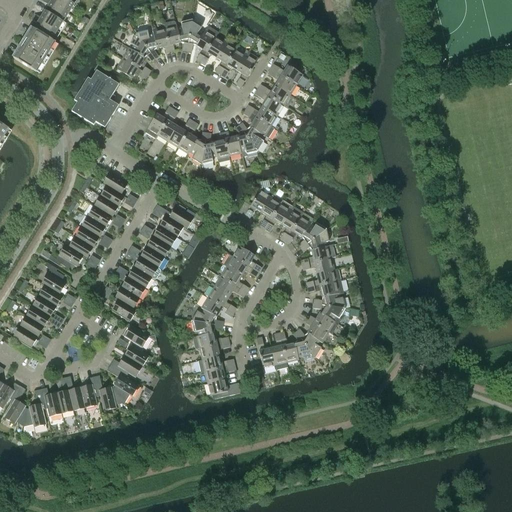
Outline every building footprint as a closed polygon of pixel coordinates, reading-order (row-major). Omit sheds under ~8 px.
[(45,12),(62,23),(68,14),(45,0),(43,0),(42,2),(48,6),(45,12)] [(45,0),(68,14),(74,4),(76,0),(45,0)] [(33,17),(59,34),(65,25),(62,23),(45,12),(41,18),(35,15),(33,17)] [(51,41),(54,43),(59,34),(33,17),(31,20),(37,24),(34,30),(33,30),(51,42),(51,41)] [(182,27),(177,28),(177,29),(180,44),(181,44),(184,44),(182,51),(187,52),(192,21),(181,23),(182,27)] [(206,29),(192,21),(187,52),(191,53),(193,45),(195,46),(196,46),(204,33),(205,31),(206,29)] [(175,45),(180,44),(177,29),(177,28),(177,26),(164,29),(170,53),(174,51),(173,48),(175,45)] [(36,73),(54,43),(51,41),(51,42),(33,30),(34,30),(31,29),(13,59),(36,73)] [(166,54),(170,53),(164,29),(152,32),(153,34),(157,49),(162,48),(165,50),(166,54)] [(147,31),(136,34),(155,60),(158,57),(154,51),(156,49),(157,49),(153,34),(148,35),(147,31)] [(215,37),(205,31),(204,33),(196,46),(206,52),(215,37)] [(151,62),(155,60),(136,34),(130,44),(133,46),(131,50),(144,58),(147,56),(151,62)] [(212,56),(216,59),(226,44),(215,37),(206,52),(203,57),(200,63),(204,66),(210,57),(212,56)] [(215,73),(220,76),(236,50),(226,44),(216,59),(221,61),(221,63),(215,73)] [(138,69),(144,58),(131,50),(129,49),(122,59),(138,69)] [(232,69),(237,71),(246,56),(236,50),(220,76),(225,79),(231,69),(232,69)] [(248,53),(246,56),(237,71),(241,74),(241,76),(236,85),(241,88),(259,59),(248,53)] [(142,72),(138,69),(122,59),(116,70),(131,79),(134,75),(136,74),(145,80),(148,75),(142,72)] [(273,65),(270,70),(296,86),(303,76),(287,66),(285,71),(283,71),(273,65)] [(290,96),(296,86),(270,70),(267,75),(277,81),(277,83),(275,87),(290,96)] [(91,81),(88,79),(74,101),(77,103),(71,112),(94,126),(95,123),(105,129),(118,106),(109,101),(119,85),(96,72),(91,81)] [(261,86),(258,91),(284,106),(287,108),(293,98),(292,98),(290,96),(275,87),(272,91),(270,91),(261,86)] [(277,117),(284,106),(258,91),(255,95),(264,101),(265,103),(262,107),(277,117)] [(251,115),(256,117),(271,127),(277,117),(262,107),(259,112),(258,112),(248,106),(245,111),(251,115)] [(155,140),(157,136),(173,110),(168,107),(163,117),(161,117),(156,114),(145,133),(155,140)] [(178,113),(173,110),(157,136),(168,143),(177,127),(173,125),(172,123),(178,113)] [(256,117),(249,128),(263,136),(262,136),(268,140),(274,129),(271,127),(256,117)] [(181,130),(177,127),(168,143),(178,149),(187,134),(190,129),(194,123),(189,120),(183,129),(181,130)] [(0,142),(6,133),(8,129),(0,124),(0,142)] [(260,140),(262,136),(263,136),(249,128),(247,130),(242,124),(239,126),(257,152),(264,142),(260,140)] [(246,155),(257,152),(239,126),(235,129),(239,135),(237,137),(240,152),(241,152),(245,151),(246,155)] [(191,159),(201,166),(206,134),(202,133),(201,141),(198,140),(197,140),(189,153),(190,153),(194,156),(191,159)] [(241,154),(241,152),(240,152),(237,137),(232,138),(229,136),(228,133),(223,134),(229,157),(241,154)] [(188,155),(190,153),(189,153),(197,140),(187,134),(178,149),(188,155)] [(211,135),(206,134),(201,166),(213,163),(212,159),(216,158),(217,158),(213,142),(213,143),(210,142),(211,135)] [(230,161),(229,157),(223,134),(219,135),(220,138),(218,141),(213,142),(217,158),(216,158),(218,164),(230,161)] [(121,196),(121,195),(127,185),(109,174),(102,185),(106,187),(121,196)] [(106,187),(100,197),(118,208),(124,197),(121,195),(121,196),(106,187)] [(256,210),(261,213),(270,198),(260,191),(250,207),(244,203),(238,213),(244,217),(249,220),(255,211),(256,210)] [(134,208),(138,198),(130,194),(125,203),(134,208)] [(118,208),(100,197),(94,207),(112,218),(118,208)] [(281,204),(270,198),(261,213),(265,216),(265,217),(260,227),(264,230),(281,204)] [(277,223),(281,226),(293,207),(283,201),(281,204),(264,230),(269,233),(275,223),(277,223)] [(163,215),(165,217),(165,216),(169,218),(169,219),(183,228),(186,230),(193,219),(192,219),(194,215),(187,211),(185,214),(183,213),(185,210),(179,206),(177,209),(175,208),(170,216),(164,212),(163,215)] [(112,218),(94,207),(87,217),(105,228),(112,218)] [(280,239),(285,242),(289,236),(291,232),(303,213),(293,207),(281,226),(285,228),(286,230),(280,239)] [(291,232),(289,236),(285,242),(289,245),(295,234),(302,238),(310,225),(314,220),(303,213),(291,232)] [(117,214),(112,223),(121,228),(126,219),(117,214)] [(177,238),(183,228),(169,219),(169,218),(165,216),(165,217),(159,227),(177,238)] [(105,228),(87,217),(81,227),(99,239),(105,228)] [(314,228),(310,225),(302,238),(304,241),(298,245),(300,249),(326,230),(316,224),(314,228)] [(149,238),(153,228),(144,225),(140,235),(149,238)] [(93,249),(99,239),(81,227),(75,238),(93,249)] [(171,248),(177,238),(159,227),(153,237),(171,248)] [(311,250),(311,251),(326,248),(326,247),(325,243),(329,242),(326,230),(300,249),(303,253),(309,248),(311,250)] [(105,234),(99,244),(108,248),(113,239),(105,234)] [(83,257),(86,260),(93,249),(75,238),(74,239),(69,237),(65,245),(69,247),(68,248),(83,257)] [(146,247),(164,258),(171,248),(153,237),(146,247)] [(69,247),(65,245),(56,260),(51,257),(49,260),(59,266),(60,264),(68,269),(71,265),(76,268),(83,257),(68,248),(69,247)] [(313,258),(308,260),(309,264),(331,259),(328,246),(326,247),(326,248),(311,251),(313,258)] [(158,269),(164,258),(146,247),(140,258),(158,269)] [(239,247),(233,257),(258,273),(261,268),(252,262),(251,261),(254,256),(239,247)] [(43,251),(41,255),(49,260),(51,257),(51,256),(43,251)] [(137,256),(129,251),(127,254),(127,256),(133,260),(135,259),(137,256)] [(93,254),(87,264),(95,269),(101,260),(93,254)] [(258,273),(233,257),(229,255),(223,265),(226,267),(241,277),(244,273),(246,272),(255,278),(258,273)] [(160,270),(158,269),(140,258),(134,268),(152,279),(154,280),(156,280),(160,272),(160,270)] [(331,259),(309,264),(302,265),(303,271),(314,269),(315,269),(316,274),(334,270),(331,259)] [(41,285),(44,287),(45,286),(59,295),(66,285),(61,282),(64,277),(55,271),(56,269),(47,263),(45,267),(50,270),(41,285)] [(120,267),(115,275),(123,279),(127,271),(120,267)] [(239,281),(241,277),(226,267),(220,278),(246,294),(249,289),(239,283),(239,281)] [(134,268),(127,278),(145,289),(152,279),(134,268)] [(338,269),(334,270),(316,274),(318,279),(317,281),(306,283),(307,289),(314,287),(340,281),(338,269)] [(127,278),(121,288),(139,299),(145,289),(127,278)] [(243,298),(246,294),(220,278),(214,288),(229,297),(231,293),(233,293),(243,298)] [(340,281),(314,287),(307,289),(308,293),(320,290),(322,298),(337,294),(337,295),(343,293),(340,281)] [(45,286),(44,287),(38,297),(56,308),(63,297),(59,295),(45,286)] [(114,291),(108,288),(106,288),(104,292),(112,297),(114,294),(114,291)] [(133,309),(139,299),(121,288),(114,299),(118,301),(133,310),(133,309)] [(226,302),(229,297),(214,288),(207,298),(223,308),(227,310),(233,314),(236,309),(227,303),(226,302)] [(344,299),(343,293),(337,295),(337,294),(322,298),(322,301),(314,300),(314,304),(345,310),(342,299),(344,299)] [(64,303),(72,307),(77,298),(68,294),(64,303)] [(38,297),(32,307),(50,318),(56,308),(38,297)] [(201,309),(203,310),(216,318),(223,308),(207,298),(201,309)] [(136,311),(133,309),(133,310),(118,301),(111,311),(129,322),(136,311)] [(339,320),(345,310),(314,304),(313,309),(320,310),(320,313),(319,313),(333,322),(333,321),(335,317),(339,320)] [(32,307),(26,317),(44,328),(50,318),(32,307)] [(197,312),(191,322),(222,327),(223,322),(216,321),(216,318),(203,310),(200,314),(197,312)] [(310,316),(308,320),(328,333),(332,335),(338,325),(335,323),(335,322),(333,321),(333,322),(319,313),(317,318),(313,318),(310,316)] [(56,314),(51,322),(59,327),(64,319),(56,314)] [(26,317),(19,327),(37,338),(44,328),(26,317)] [(309,330),(307,334),(320,342),(320,343),(322,344),(328,333),(308,320),(305,324),(309,326),(309,330)] [(222,327),(191,322),(195,338),(196,338),(196,337),(199,336),(199,337),(214,333),(214,330),(221,331),(222,327)] [(131,344),(141,350),(149,337),(128,325),(126,328),(129,330),(124,337),(132,343),(131,344)] [(31,349),(37,338),(19,327),(13,338),(31,349)] [(320,342),(307,334),(304,336),(300,330),(296,333),(315,358),(321,349),(317,346),(320,343),(320,342)] [(196,338),(195,338),(192,338),(195,350),(199,349),(229,342),(228,338),(215,341),(214,333),(199,337),(199,336),(196,337),(196,338)] [(297,358),(294,343),(286,345),(283,333),(279,334),(286,363),(299,360),(298,358),(297,358)] [(315,358),(296,333),(292,335),(297,341),(294,343),(297,358),(298,358),(302,357),(303,361),(315,358)] [(46,349),(51,338),(42,334),(37,345),(46,349)] [(275,347),(270,349),(275,366),(276,371),(288,368),(286,363),(279,334),(274,335),(276,346),(275,347)] [(275,366),(270,349),(266,350),(264,349),(261,338),(256,339),(263,369),(275,366)] [(229,342),(199,349),(202,361),(219,357),(218,352),(219,350),(230,348),(229,342)] [(141,350),(131,344),(124,357),(142,368),(148,357),(140,352),(141,350)] [(110,366),(127,376),(128,374),(135,378),(142,368),(124,357),(119,364),(113,360),(110,366)] [(205,373),(234,366),(233,360),(222,363),(220,362),(219,357),(202,361),(198,362),(200,374),(205,373)] [(114,389),(124,404),(129,396),(132,397),(139,386),(125,378),(127,376),(110,366),(107,371),(119,378),(114,386),(115,387),(114,389)] [(207,384),(225,380),(224,375),(225,374),(235,371),(234,366),(205,373),(207,384)] [(116,406),(124,404),(114,389),(113,389),(112,390),(111,388),(102,390),(99,377),(93,378),(97,397),(100,397),(103,412),(116,408),(116,406)] [(95,398),(97,397),(93,378),(87,379),(88,386),(80,388),(85,409),(97,406),(95,398)] [(225,380),(207,384),(210,396),(211,396),(212,401),(241,394),(239,385),(229,387),(226,385),(225,380)] [(7,403),(9,404),(20,387),(14,384),(11,390),(3,385),(0,390),(0,407),(3,410),(7,403)] [(61,414),(73,412),(68,391),(67,386),(64,387),(65,392),(57,394),(61,414)] [(16,423),(24,427),(27,410),(26,410),(25,409),(26,407),(18,402),(25,390),(20,387),(9,404),(11,405),(3,418),(15,425),(16,423)] [(80,388),(68,391),(73,412),(85,409),(80,388)] [(49,417),(61,414),(57,394),(48,396),(47,389),(40,390),(45,410),(47,409),(49,417)] [(43,410),(45,410),(40,390),(34,392),(37,405),(28,408),(29,409),(27,410),(24,427),(23,434),(34,431),(33,428),(46,425),(43,410)]
